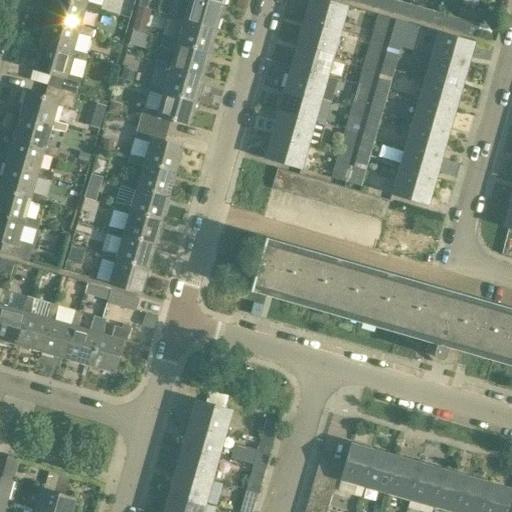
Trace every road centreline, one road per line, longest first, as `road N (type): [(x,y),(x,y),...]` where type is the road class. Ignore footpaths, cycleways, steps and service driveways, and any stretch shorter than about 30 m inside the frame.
road 1 (residential): [(177,322),(270,0)]
road 2 (unknown): [(214,195),(360,242),(472,244)]
road 3 (residential): [(511,269),(485,262),(472,244),(474,191),(511,64)]
road 4 (residential): [(511,412),(323,359)]
road 5 (residential): [(279,511),(323,359)]
road 6 (residential): [(149,423),(0,381)]
road 7 (residential): [(323,359),(177,322)]
